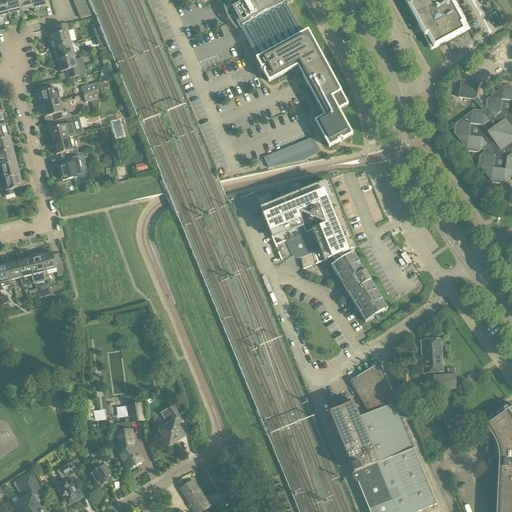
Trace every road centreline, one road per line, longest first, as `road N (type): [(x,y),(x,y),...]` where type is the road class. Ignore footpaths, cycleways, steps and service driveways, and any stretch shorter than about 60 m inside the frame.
road 1 (residential): [(445,280),(384,192),(359,88),(311,0)]
road 2 (residential): [(0,237),(34,228),(47,207),(13,67)]
road 3 (tertiary): [(470,262),(407,170),(395,96)]
road 4 (residential): [(271,280),(310,374),(328,378),(362,356)]
road 5 (residential): [(362,356),(324,295),(271,280)]
road 6 (residential): [(395,96),(422,75),(382,0)]
